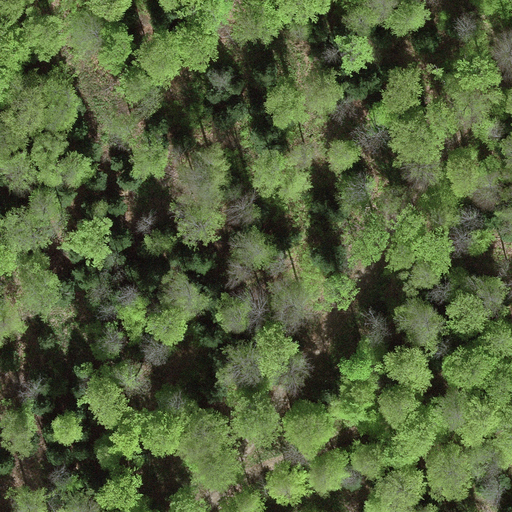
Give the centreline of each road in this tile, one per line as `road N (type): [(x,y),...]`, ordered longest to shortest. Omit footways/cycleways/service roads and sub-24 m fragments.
road 1 (track): [(511,99),(465,137),(336,309),(235,473)]
road 2 (track): [(235,473),(511,356)]
